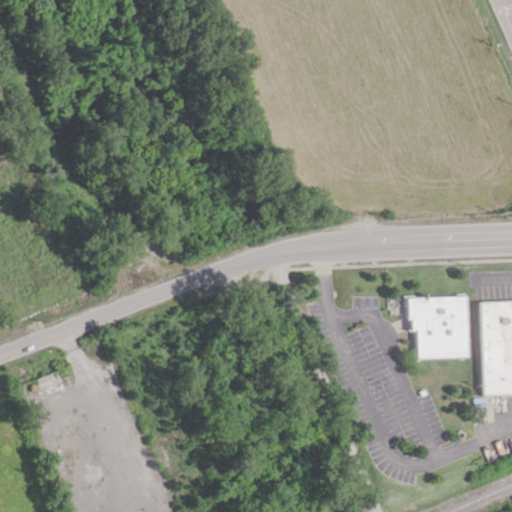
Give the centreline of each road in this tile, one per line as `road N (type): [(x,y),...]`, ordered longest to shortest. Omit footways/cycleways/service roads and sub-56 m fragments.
road 1 (tertiary): [(0,354),(256,257),(370,237)]
road 2 (residential): [(511,430),(413,467),(388,454),(326,310),(320,244)]
road 3 (track): [(188,282),(71,181),(0,25)]
road 4 (tertiary): [(370,237),(511,235)]
